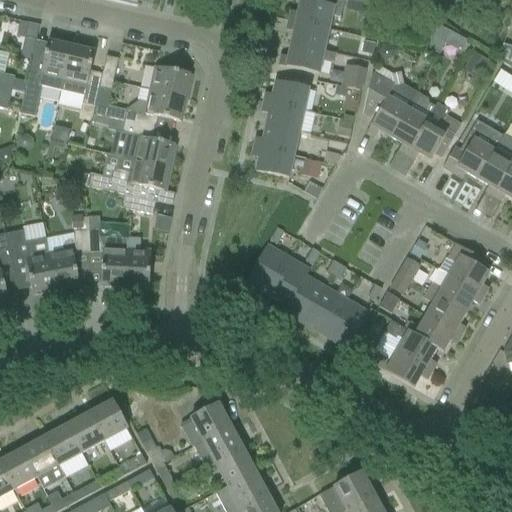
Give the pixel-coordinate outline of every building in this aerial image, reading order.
[(99,0),(136,8),(138,0),(99,0)] [(288,23),(328,31),(331,18),(340,20),(343,0),(318,0),(317,5),(300,1),(298,15),(290,13),(288,23)] [(291,46),(336,56),(324,53),(328,31),(288,23),(286,32),(293,34),(291,46)] [(21,59),(32,61),(39,27),(28,24),(21,59)] [(20,116),(35,119),(42,89),(61,93),(71,46),(48,41),(42,67),(31,64),(30,66),(28,72),(29,72),(26,84),(23,95),(24,96),(20,116)] [(361,54),(361,55),(373,57),(373,56),(375,45),(363,43),(361,54)] [(382,45),(377,59),(384,62),(394,59),(397,52),(382,45)] [(96,98),(98,90),(100,83),(88,80),(95,51),(71,46),(61,93),(83,98),(82,106),(94,109),(96,98)] [(299,72),(318,77),(322,63),(334,65),(336,56),(291,46),(288,59),(281,58),(279,68),(299,72)] [(463,72),(478,82),(489,64),(474,55),(463,72)] [(98,90),(111,93),(113,84),(114,81),(118,61),(106,58),(100,83),(98,90)] [(341,89),(362,93),(366,71),(346,67),(341,89)] [(379,133),(390,140),(417,95),(403,87),(393,89),(394,88),(388,84),(392,76),(378,68),(373,76),(370,74),(363,112),(375,119),(366,134),(375,139),(379,133)] [(149,92),(186,101),(191,77),(154,69),(149,92)] [(11,93),(23,95),(26,84),(14,81),(14,79),(0,75),(0,90),(11,93)] [(263,104),(315,116),(315,115),(303,113),(308,90),(275,83),(272,97),(265,95),(263,104)] [(336,89),(334,97),(345,99),(346,91),(336,89)] [(0,110),(7,112),(11,93),(0,90),(0,110)] [(105,119),(109,120),(123,123),(124,123),(150,130),(153,118),(181,124),(186,101),(149,92),(147,104),(139,102),(136,104),(134,114),(127,112),(126,115),(107,110),(106,117),(105,118),(105,119)] [(398,153),(406,158),(434,109),(429,105),(428,101),(417,95),(390,140),(401,146),(398,153)] [(93,116),(102,118),(105,105),(101,104),(102,100),(96,98),(94,109),(93,116)] [(265,128),(298,135),(310,138),(315,116),(263,104),(261,114),(268,116),(265,128)] [(418,156),(430,163),(434,156),(441,160),(460,126),(446,118),(449,113),(437,105),(435,109),(434,109),(406,158),(414,162),(418,156)] [(107,132),(109,121),(95,118),(93,129),(107,132)] [(339,122),(336,137),(349,140),(352,124),(339,122)] [(123,128),(122,136),(139,139),(133,163),(170,171),(176,147),(147,141),(150,130),(124,123),(123,128)] [(465,175),(476,182),(502,138),(477,123),(459,153),(454,150),(452,153),(442,170),(461,181),(465,175)] [(253,149),(293,158),(298,135),(265,128),(262,141),(255,140),(253,149)] [(484,194),(492,199),(511,165),(511,142),(510,141),(502,137),(502,138),(476,182),(488,188),(484,194)] [(255,173),(288,180),(293,158),(253,149),(251,158),(258,160),(255,173)] [(325,153),(323,164),(336,167),(338,156),(325,153)] [(124,198),(149,203),(152,191),(165,194),(170,171),(133,163),(107,156),(102,179),(84,175),(81,187),(124,197),(124,198)] [(304,162),(301,178),(317,181),(320,166),(304,162)] [(504,198),(511,202),(511,165),(492,199),(501,204),(504,198)] [(309,184),(303,194),(316,201),(321,191),(309,184)] [(121,210),(152,217),(155,204),(149,203),(124,198),(121,210)] [(82,217),(71,218),(72,232),(73,231),(74,233),(86,232),(85,221),(82,222),(82,217)] [(99,219),(88,220),(89,232),(100,231),(99,219)] [(276,230),(269,242),(277,247),(283,235),(276,230)] [(99,231),(86,232),(87,257),(88,257),(88,259),(102,259),(102,268),(101,288),(124,289),(126,251),(127,241),(110,240),(100,240),(99,231)] [(49,255),(48,256),(48,257),(52,278),(53,280),(53,282),(55,293),(79,288),(75,269),(73,260),(87,257),(86,232),(74,233),(74,242),(70,241),(65,244),(63,248),(63,253),(49,255)] [(23,233),(4,236),(5,237),(11,262),(24,260),(28,278),(30,289),(30,290),(32,297),(33,297),(55,293),(53,282),(53,280),(52,278),(48,257),(48,256),(49,255),(46,242),(46,241),(46,240),(25,244),(24,237),(23,233)] [(5,237),(0,237),(0,265),(11,262),(5,237)] [(418,241),(410,256),(419,261),(427,247),(418,241)] [(447,278),(483,299),(488,290),(482,287),(489,275),(482,271),(485,264),(456,247),(448,261),(455,265),(447,278)] [(245,284),(266,296),(287,260),(266,248),(245,284)] [(126,251),(124,289),(148,291),(150,253),(126,251)] [(305,263),(312,267),(319,255),(312,251),(305,263)] [(266,296),(286,308),(305,279),(309,272),(287,260),(266,296)] [(398,276),(410,283),(418,269),(406,262),(398,276)] [(325,275),(332,279),(339,267),(332,263),(325,275)] [(332,279),(339,283),(346,271),(339,267),(332,279)] [(472,303),(478,307),(483,299),(447,278),(440,274),(437,272),(431,284),(432,285),(427,293),(465,315),(472,303)] [(390,289),(402,297),(410,283),(398,276),(390,289)] [(283,315),(304,327),(325,290),(305,279),(286,308),(283,315)] [(367,299),(374,303),(381,291),(374,287),(367,299)] [(304,327),(325,339),(346,303),(325,290),(304,327)] [(424,317),(460,339),(465,330),(459,326),(465,315),(427,293),(423,300),(432,305),(424,317)] [(378,309),(390,316),(398,302),(386,295),(378,309)] [(325,339),(346,351),(353,340),(358,331),(367,315),(346,303),(325,339)] [(436,351),(442,354),(449,343),(455,346),(460,339),(424,317),(418,329),(408,323),(403,330),(391,323),(390,324),(436,351)] [(396,353),(431,374),(436,365),(430,362),(436,351),(390,324),(385,334),(396,342),(398,339),(402,341),(396,353)] [(367,337),(358,331),(353,340),(359,343),(364,342),(367,337)] [(511,337),(503,354),(506,366),(511,364),(511,337)] [(374,353),(368,364),(413,390),(420,378),(426,382),(431,374),(396,353),(381,345),(375,354),(374,353)] [(466,408),(477,414),(494,387),(482,380),(466,408)] [(88,415),(104,443),(127,431),(111,403),(88,415)] [(189,421),(202,444),(230,429),(218,406),(189,421)] [(66,428),(81,456),(104,443),(88,415),(66,428)] [(43,440),(59,468),(81,456),(66,428),(43,440)] [(230,429),(202,444),(193,449),(206,471),(214,467),(243,451),(230,429)] [(136,436),(142,447),(152,441),(146,431),(136,436)] [(21,452),(36,480),(59,468),(43,440),(21,452)] [(142,447),(155,470),(162,465),(174,460),(171,454),(166,451),(161,454),(158,449),(156,450),(152,441),(142,447)] [(214,467),(226,489),(255,474),(243,451),(214,467)] [(0,463),(0,467),(14,492),(36,480),(21,452),(0,463)] [(141,458),(130,464),(134,472),(146,466),(141,458)] [(155,470),(166,490),(174,486),(162,465),(155,470)] [(0,499),(14,492),(0,467),(0,499)] [(216,495),(224,511),(237,511),(267,496),(255,474),(226,489),(227,490),(216,495)] [(321,495),(329,511),(345,511),(374,497),(361,474),(321,495)] [(108,476),(96,483),(100,491),(113,484),(108,476)] [(125,484),(130,492),(140,486),(135,479),(125,484)] [(86,488),(84,489),(88,497),(90,496),(100,491),(96,483),(86,488)] [(125,484),(115,489),(120,497),(130,492),(125,484)] [(166,490),(172,502),(180,498),(174,486),(166,490)] [(56,494),(46,499),(51,507),(60,501),(56,494)] [(237,511),(275,511),(267,496),(237,511)] [(381,511),(374,497),(345,511),(381,511)] [(61,502),(51,507),(53,511),(60,511),(65,510),(67,509),(63,501),(61,502)] [(82,511),(99,511),(94,501),(80,508),(82,511)]
